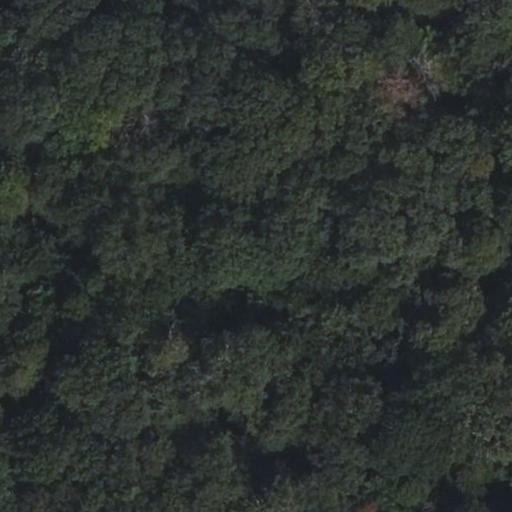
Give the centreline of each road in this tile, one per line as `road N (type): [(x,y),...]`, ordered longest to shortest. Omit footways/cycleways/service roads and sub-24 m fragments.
road 1 (track): [(511,163),(0,292)]
road 2 (track): [(447,511),(511,219)]
